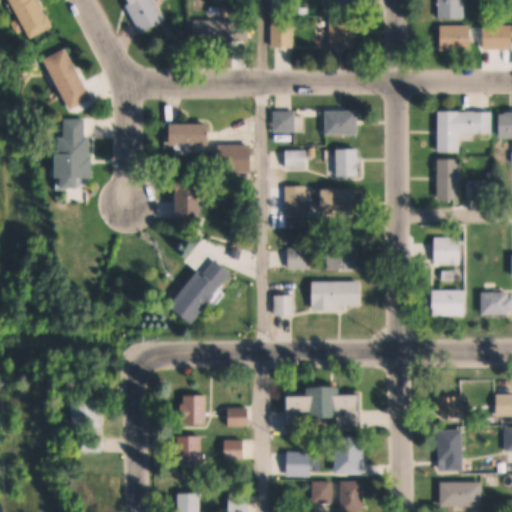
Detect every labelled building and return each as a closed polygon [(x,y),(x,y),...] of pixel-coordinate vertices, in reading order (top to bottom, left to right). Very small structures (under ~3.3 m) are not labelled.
[(26,27),(16,33),(10,22),(21,16),(12,0),(38,0),(46,15),(48,14),(55,26),(32,38),(26,27)] [(132,0),(157,0),(168,20),(144,34),(129,6),(134,3),(132,0)] [(359,0),(359,9),(342,9),(342,5),(328,6),(328,0),(359,0)] [(440,0),(465,0),(465,18),(440,18),(440,0)] [(273,17),(295,17),(295,47),(274,47),(273,17)] [(332,17),(360,17),(360,47),(332,48),(332,17)] [(196,20),(245,21),(245,43),(196,43),(196,20)] [(441,25),(471,25),(471,50),(442,50),(441,25)] [(481,26),(500,26),(500,48),(481,49),(481,26)] [(45,59),(66,48),(93,97),(72,108),(45,59)] [(275,111),(296,110),(297,132),(276,132),(275,111)] [(328,110),(360,110),(361,134),(328,135),(328,110)] [(492,110),(493,131),(460,132),(461,150),(440,150),(440,111),(492,110)] [(66,136),(65,118),(85,117),(86,136),(90,135),(91,156),(93,156),(94,176),(80,176),(80,186),(64,186),(64,177),(59,177),(58,153),(60,153),(60,136),(66,136)] [(174,123),(212,124),(212,144),(174,143),(174,123)] [(221,144),(255,144),(255,171),(220,170),(221,144)] [(339,148),(360,148),(360,156),(362,156),(363,176),(339,177),(339,148)] [(288,150),(309,149),(309,167),(289,168),(288,150)] [(440,158),(461,158),(461,199),(440,199),(440,158)] [(201,177),(202,217),(180,217),(179,177),(201,177)] [(475,179),(498,178),(498,199),(475,199),(475,179)] [(288,185),(309,185),(309,215),(289,216),(288,185)] [(326,188),(359,187),(360,213),(327,214),(326,188)] [(237,233),(248,236),(245,247),(235,244),(237,233)] [(330,250),(341,249),(341,233),(362,233),(363,253),(359,253),(359,268),(330,269),(330,250)] [(435,263),(434,237),(462,237),(462,263),(435,263)] [(243,248),(241,257),(232,255),(234,246),(243,248)] [(292,246),(311,246),(312,266),(292,267),(292,246)] [(175,305),(202,268),(207,272),(217,258),(235,271),(197,322),(175,305)] [(443,270),(454,270),(454,280),(444,280),(443,270)] [(316,280),(363,279),(364,305),(346,306),(346,311),(317,311),(316,280)] [(435,290),(467,289),(467,315),(449,315),(449,318),(435,318),(435,290)] [(484,291),(510,291),(510,297),(511,297),(511,310),(510,310),(510,313),(484,314),(484,291)] [(278,294),(297,294),(297,314),(278,315),(278,294)] [(311,387),(342,387),(342,395),(363,394),(364,428),(342,428),(342,416),(319,417),(319,429),(291,429),(290,396),(311,395),(311,387)] [(210,395),(210,424),(189,425),(188,396),(210,395)] [(447,397),(467,397),(468,418),(447,418),(447,397)] [(79,399),(106,400),(105,427),(78,426),(79,399)] [(232,408),(252,408),(252,426),(232,426),(232,408)] [(441,429),(466,429),(467,470),(451,470),(451,460),(442,460),(441,429)] [(340,472),(341,435),(369,435),(368,473),(340,472)] [(85,436),(104,437),(103,451),(85,451),(85,436)] [(205,436),(206,461),(184,462),(183,436),(205,436)] [(228,439),(247,439),(247,458),(229,458),(228,439)] [(290,451),(315,451),(315,476),(290,475),(290,451)] [(316,481),(336,480),(336,501),(317,502),(316,481)] [(346,511),(345,480),(368,480),(368,511),(346,511)] [(444,482),(485,481),(486,506),(445,507),(444,482)] [(204,492),(204,511),(182,511),(182,493),(204,492)] [(231,511),(231,492),(252,492),(252,511),(231,511)]
